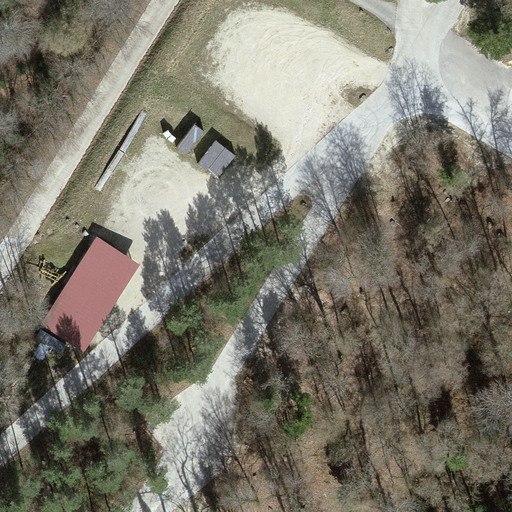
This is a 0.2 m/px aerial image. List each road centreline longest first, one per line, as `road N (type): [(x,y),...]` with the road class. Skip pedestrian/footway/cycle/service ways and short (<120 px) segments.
road 1 (track): [(0,449),(281,188),(350,141),(423,65),(511,120)]
road 2 (track): [(350,141),(331,200),(141,511)]
road 3 (track): [(164,0),(0,265)]
road 4 (track): [(455,0),(423,65),(411,0)]
